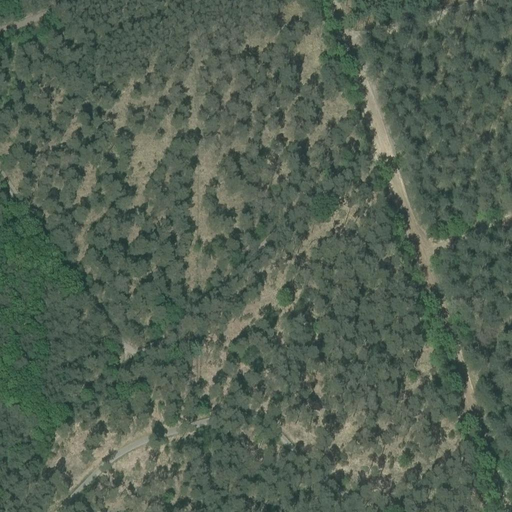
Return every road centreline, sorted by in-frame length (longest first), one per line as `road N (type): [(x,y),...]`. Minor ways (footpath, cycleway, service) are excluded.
road 1 (track): [(500,511),(331,0)]
road 2 (track): [(345,44),(492,0)]
